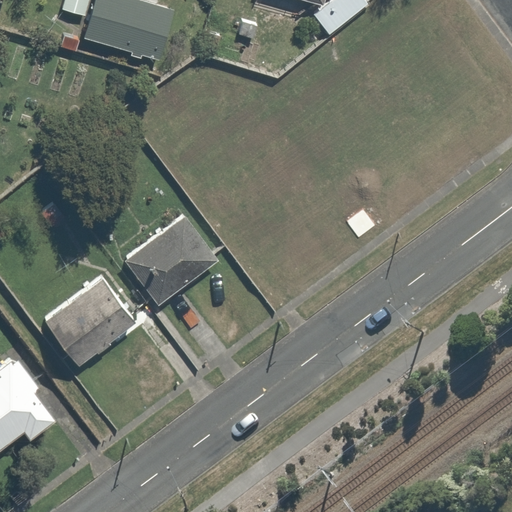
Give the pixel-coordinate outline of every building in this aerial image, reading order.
[(81,0),(56,0),(55,4),(77,12),(81,0)] [(85,0),(76,28),(122,44),(120,51),(139,57),(141,51),(150,54),(167,4),(156,0),(85,0)] [(323,0),(309,10),(322,29),(362,0),(323,0)] [(445,105),(398,40),(340,81),(386,146),(445,105)] [(335,184),(295,132),(209,197),(249,249),(335,184)] [(208,256),(177,214),(117,259),(149,301),(208,256)] [(128,307),(97,271),(39,322),(70,358),(128,307)] [(0,442),(44,410),(5,355),(0,358),(0,442)]
